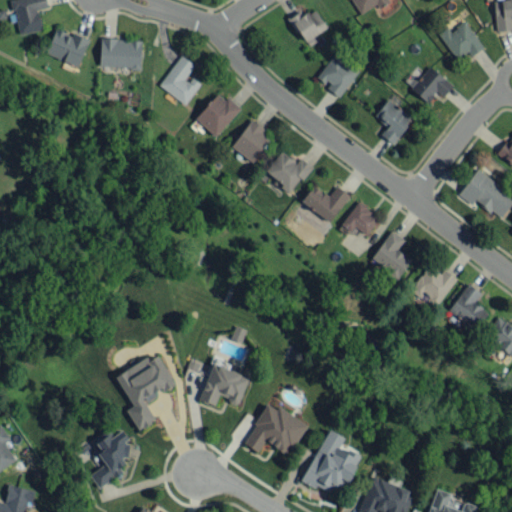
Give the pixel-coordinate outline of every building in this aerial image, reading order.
[(11,0),(19,34),(42,29),(37,8),(47,6),(45,0),(11,0)] [(351,0),(360,13),(376,3),(377,4),(384,0),(351,0)] [(511,0),(492,0),(495,31),(511,30),(511,25),(511,20),(511,0)] [(301,41),(325,29),(315,8),(302,15),(300,11),(289,16),(301,41)] [(446,27),(438,32),(456,59),(467,52),(470,56),(482,47),(464,20),(449,31),(446,27)] [(45,55),(79,64),(87,38),(53,28),(45,55)] [(140,68),(141,39),(100,38),(99,66),(140,68)] [(339,97),(358,69),(344,60),(347,56),(336,48),(317,76),(328,84),(326,88),(339,97)] [(158,84),(184,104),(198,85),(186,75),(194,64),(181,54),(158,84)] [(436,91),(442,96),(452,85),(429,66),(410,88),(427,102),(436,91)] [(214,136),(240,108),(227,96),(224,100),(217,93),(194,117),(214,136)] [(374,115),(386,126),(380,134),(391,143),(412,118),(388,98),(374,115)] [(268,139),(261,134),(265,130),(251,119),(230,146),(251,162),(268,139)] [(511,132),(497,154),(511,164),(511,163),(511,132)] [(278,181),(276,184),(288,194),(310,166),(299,158),(295,162),(280,150),(265,170),(278,181)] [(500,217),(511,199),(511,193),(475,168),(458,194),(471,204),(474,200),(500,217)] [(335,185),(329,195),(310,184),(299,201),(331,221),(348,193),(335,185)] [(354,227),(365,235),(378,217),(357,201),(340,224),(350,232),(354,227)] [(368,262),(397,280),(410,257),(397,249),(404,238),(389,229),(368,262)] [(434,306),(456,278),(443,268),(441,271),(430,263),(409,290),(421,300),(424,297),(434,306)] [(447,310),(462,320),(459,325),(471,334),(487,311),(474,302),(480,293),(466,283),(447,310)] [(511,326),(498,315),(483,335),(511,356),(511,326)] [(174,383),(157,354),(148,359),(147,356),(114,375),(131,405),(125,409),(137,430),(155,420),(145,402),(156,396),(155,394),(174,383)] [(237,403),(248,377),(212,362),(198,398),(214,405),(218,395),(237,403)] [(306,423),(277,406),(275,409),(266,403),(242,442),(257,452),(264,440),(287,454),(306,423)] [(303,480),(340,496),(359,451),(341,443),(344,436),(325,428),(303,480)] [(106,462),(88,474),(98,488),(122,471),(116,463),(133,451),(124,440),(127,437),(121,429),(113,435),(109,430),(92,443),(106,462)] [(358,511),(374,511),(375,511),(378,511),(396,511),(397,511),(405,511),(412,493),(398,488),(401,480),(390,476),(388,481),(371,475),(358,511)] [(0,508),(0,511),(23,511),(26,502),(31,503),(34,490),(7,484),(3,501),(2,500),(0,508)] [(426,511),(472,511),(475,506),(448,498),(449,493),(434,488),(426,511)]
